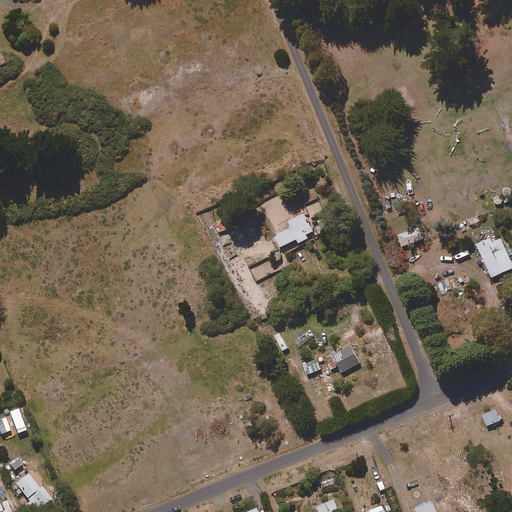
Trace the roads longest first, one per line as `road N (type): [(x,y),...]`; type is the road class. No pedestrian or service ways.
road 1 (residential): [(436,399),(273,0)]
road 2 (residential): [(160,511),(436,399)]
